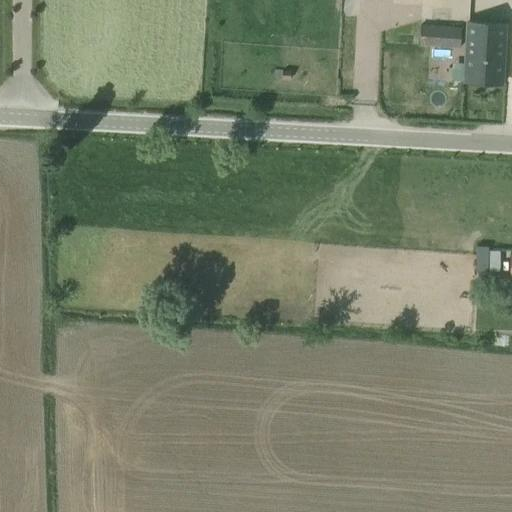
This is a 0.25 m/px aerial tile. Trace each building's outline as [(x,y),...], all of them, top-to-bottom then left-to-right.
[(419,26),(418,47),(460,49),(461,22),(421,20),(421,26),(419,26)] [(446,58),(445,82),(500,85),(504,25),(466,23),(464,59),(446,58)] [(209,58),(213,70),(229,65),(226,53),(209,58)] [(339,64),(340,101),(349,101),(348,64),(339,64)] [(374,77),(373,102),(383,102),(384,77),(374,77)] [(265,253),(467,261),(468,237),(265,230),(265,253)]
